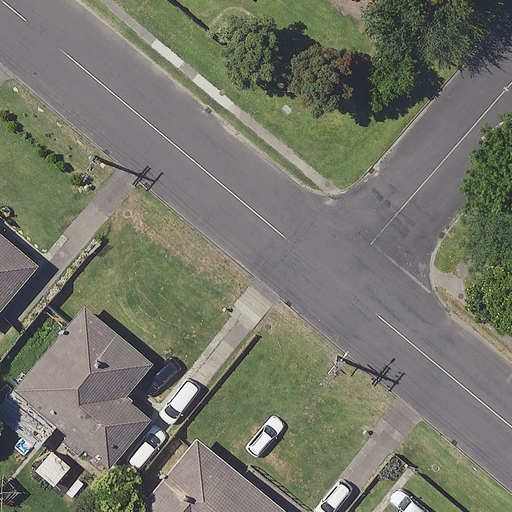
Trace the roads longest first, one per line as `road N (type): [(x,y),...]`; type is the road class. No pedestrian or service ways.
road 1 (tertiary): [(0,0),(338,281)]
road 2 (residential): [(338,281),(511,82)]
road 3 (tertiary): [(338,281),(511,424)]
